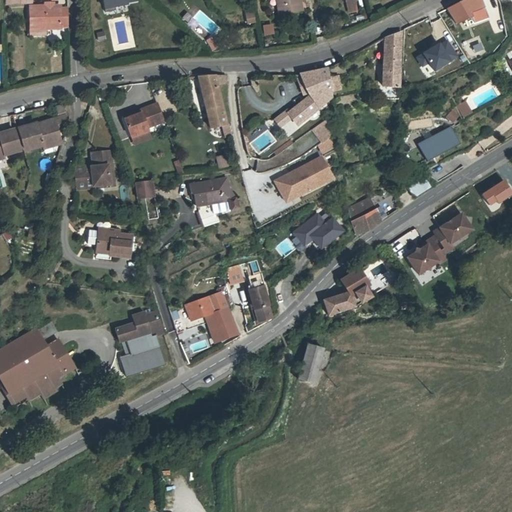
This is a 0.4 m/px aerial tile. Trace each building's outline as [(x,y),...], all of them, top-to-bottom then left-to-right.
[(103,0),(105,8),(127,4),(127,3),(136,1),(136,0),(103,0)] [(277,0),(280,14),(301,10),(299,0),(277,0)] [(353,0),(347,2),(348,9),(356,7),(354,0),(353,0)] [(481,0),(463,0),(447,9),(456,24),(471,17),(474,23),(488,18),(481,0)] [(69,28),(68,9),(60,9),(60,6),(54,6),(45,6),(30,7),(30,28),(46,28),(69,28)] [(253,13),(246,14),(248,23),(255,22),(253,13)] [(272,23),(262,24),(263,35),(273,34),(272,23)] [(418,60),(411,25),(404,29),(404,31),(402,62),(418,60)] [(401,32),(386,37),(383,86),(398,87),(398,86),(399,81),(401,32)] [(212,35),(204,42),(213,52),(220,45),(212,35)] [(329,78),(328,69),(300,75),(302,78),(305,86),(304,86),(308,93),(309,97),(288,113),(292,117),(297,125),(332,96),(332,95),(331,91),(329,78)] [(220,84),(218,75),(215,75),(199,76),(211,128),(223,125),(226,124),(217,85),(220,84)] [(225,75),(218,75),(220,84),(227,83),(225,75)] [(338,76),(329,78),(331,91),(335,90),(340,90),(338,76)] [(305,86),(302,78),(298,79),(304,95),(308,93),(304,86),(305,86)] [(398,87),(383,86),(381,93),(381,99),(398,99),(398,87)] [(470,112),(465,102),(458,106),(463,115),(470,112)] [(56,106),(58,114),(65,112),(64,104),(56,106)] [(164,122),(157,104),(140,110),(141,113),(124,119),(131,137),(149,130),(148,128),(164,122)] [(123,116),(124,119),(141,113),(140,110),(123,116)] [(452,110),(446,117),(452,122),(458,115),(452,110)] [(280,127),(292,117),(288,113),(286,111),(274,120),(280,127)] [(311,130),(321,143),(330,136),(332,115),(311,130)] [(68,122),(66,117),(66,116),(59,118),(36,125),(36,124),(19,129),(26,150),(42,145),(59,140),(57,130),(66,128),(68,122)] [(226,124),(223,125),(225,137),(231,135),(228,123),(226,124)] [(245,134),(248,141),(266,131),(263,124),(245,134)] [(417,145),(426,162),(459,144),(450,127),(417,145)] [(0,155),(2,155),(20,149),(15,130),(0,134),(0,155)] [(152,138),(149,130),(131,137),(134,145),(152,138)] [(42,145),(43,148),(60,143),(59,140),(42,145)] [(293,143),(290,140),(273,152),(276,155),(293,143)] [(76,188),(110,185),(108,165),(111,165),(109,150),(93,152),(94,166),(74,168),(76,188)] [(225,156),(217,158),(219,167),(227,165),(225,156)] [(292,198),(322,182),(321,179),(330,175),(321,157),(290,173),(291,176),(282,181),(292,198)] [(183,173),(179,161),(174,162),(178,173),(183,173)] [(285,202),(292,198),(282,181),(291,176),(290,173),(275,181),(285,202)] [(414,197),(431,186),(425,177),(408,188),(414,197)] [(190,184),(191,194),(194,193),(195,198),(196,206),(197,205),(204,227),(218,222),(216,215),(238,208),(233,192),(229,193),(226,178),(190,184)] [(135,183),(137,198),(152,196),(151,181),(135,183)] [(370,198),(349,208),(351,222),(355,234),(367,230),(381,221),(370,198)] [(132,214),(134,207),(126,205),(125,213),(132,214)] [(317,214),(294,232),(304,245),(312,238),(320,248),(342,231),(332,219),(325,224),(317,214)] [(447,223),(440,228),(433,232),(435,236),(446,252),(453,248),(450,243),(471,229),(461,214),(452,220),(451,224),(447,223)] [(109,254),(130,256),(131,251),(132,236),(119,235),(116,235),(116,231),(99,229),(99,231),(89,230),(88,243),(97,245),(97,249),(109,251),(109,254)] [(36,240),(38,232),(30,230),(28,238),(36,240)] [(8,231),(3,234),(5,237),(6,240),(12,237),(8,231)] [(446,252),(435,236),(432,238),(443,254),(446,252)] [(297,237),(291,239),(296,251),(302,249),(297,237)] [(443,254),(432,238),(425,242),(427,245),(420,250),(419,254),(415,253),(407,258),(418,274),(425,269),(430,270),(431,266),(437,262),(439,264),(446,259),(443,254)] [(257,260),(228,268),(231,284),(247,279),(258,322),(270,318),(263,287),(264,286),(257,260)] [(371,297),(370,296),(365,287),(369,285),(359,269),(341,280),(349,293),(324,300),(329,315),(355,306),(371,297)] [(365,287),(370,296),(401,278),(396,270),(369,285),(365,287)] [(228,285),(221,287),(219,287),(221,293),(223,296),(224,295),(228,294),(227,291),(229,290),(228,285)] [(226,305),(223,296),(221,293),(186,305),(191,320),(205,315),(209,314),(219,339),(219,341),(237,334),(226,305)] [(232,303),(228,294),(224,295),(223,296),(226,305),(227,305),(232,303)] [(134,323),(115,329),(119,342),(126,340),(129,351),(154,343),(152,337),(164,333),(157,311),(145,315),(144,312),(132,316),(134,323)] [(209,314),(205,315),(214,341),(219,339),(209,314)] [(0,350),(0,379),(8,394),(20,387),(25,396),(28,401),(40,394),(43,398),(56,390),(55,387),(61,384),(58,378),(75,368),(58,340),(47,347),(43,340),(58,332),(51,321),(0,350)] [(165,363),(157,335),(152,337),(154,343),(129,351),(130,354),(131,355),(120,358),(125,375),(165,363)] [(308,348),(300,382),(318,387),(327,353),(308,348)] [(165,363),(125,375),(126,377),(166,364),(165,363)] [(20,387),(8,394),(14,403),(25,396),(20,387)] [(272,453),(254,464),(251,462),(250,462),(248,462),(246,462),(244,463),(244,465),(245,467),(246,467),(246,469),(247,470),(248,471),(250,472),(257,485),(282,471),(272,453)]
